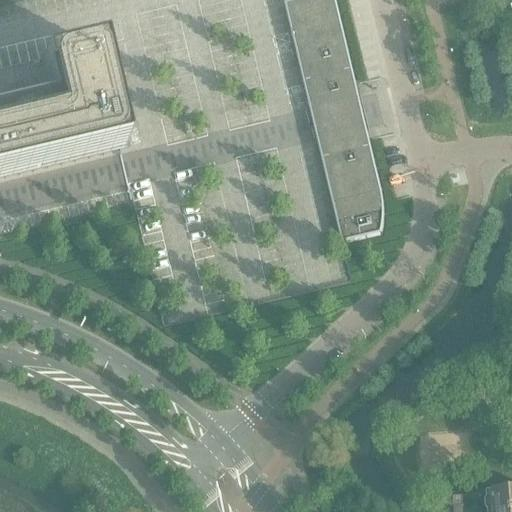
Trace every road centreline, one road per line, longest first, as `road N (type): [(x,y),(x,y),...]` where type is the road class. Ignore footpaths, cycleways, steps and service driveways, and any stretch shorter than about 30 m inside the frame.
road 1 (residential): [(219,443),(397,274),(422,216),(419,164)]
road 2 (tertiary): [(219,443),(89,350),(0,310)]
road 3 (tertiary): [(0,360),(66,390),(180,478)]
road 4 (residential): [(419,164),(379,0)]
